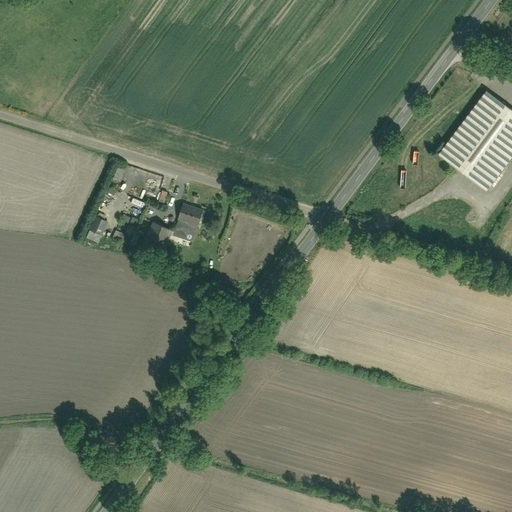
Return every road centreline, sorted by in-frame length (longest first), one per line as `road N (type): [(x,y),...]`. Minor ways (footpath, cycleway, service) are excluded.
road 1 (tertiary): [(106,511),(327,215)]
road 2 (residential): [(327,215),(0,111)]
road 3 (tertiary): [(327,215),(489,0)]
